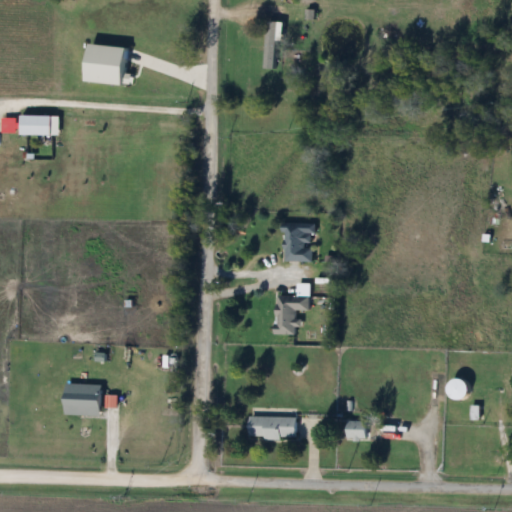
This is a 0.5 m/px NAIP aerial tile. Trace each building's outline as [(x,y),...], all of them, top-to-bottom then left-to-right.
[(282,8),(267,8),(267,50),(277,50),(277,25),(282,25),(282,8)] [(298,20),(312,20),(312,10),(298,10),(298,20)] [(58,136),(58,116),(18,116),(18,136),(58,136)] [(281,262),(311,261),(311,224),(281,224),(281,262)] [(308,311),(308,296),(274,296),(273,335),(296,336),(297,311),(308,311)] [(454,401),(468,393),(460,378),(445,386),(454,401)] [(100,384),(63,384),(63,416),(100,416),(100,384)] [(295,439),(295,417),(248,416),(247,439),(295,439)] [(345,441),(365,441),(365,422),(345,422),(345,441)]
